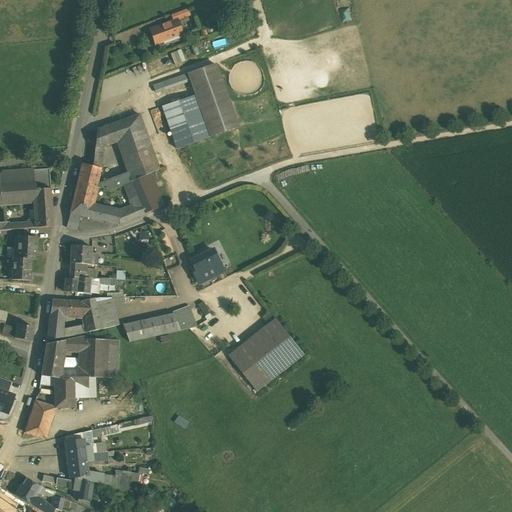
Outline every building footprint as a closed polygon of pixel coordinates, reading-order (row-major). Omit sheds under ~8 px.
[(187,9),(171,15),(173,21),(177,19),(178,20),(190,15),(187,9)] [(173,21),(149,29),(152,37),(151,37),(151,38),(152,38),(154,46),(163,43),(164,45),(184,37),(178,20),(177,19),(173,21)] [(214,48),(228,46),(227,39),(213,42),(214,48)] [(215,65),(188,74),(211,137),(238,127),(215,65)] [(194,95),(161,107),(176,149),(209,137),(194,95)] [(139,115),(111,125),(117,142),(123,157),(150,148),(139,115)] [(111,125),(97,130),(94,150),(103,147),(117,142),(111,125)] [(103,147),(94,150),(93,159),(102,160),(103,147)] [(150,148),(123,157),(128,172),(131,182),(132,181),(148,175),(158,170),(150,148)] [(101,169),(82,164),(77,184),(96,188),(97,184),(101,169)] [(49,170),(33,171),(34,181),(34,190),(50,189),(49,170)] [(128,172),(97,184),(96,188),(110,191),(110,190),(131,182),(128,172)] [(148,175),(132,181),(135,188),(142,204),(145,214),(162,207),(148,175)] [(34,181),(0,183),(0,195),(1,205),(3,206),(12,205),(12,204),(35,202),(34,190),(34,181)] [(131,182),(110,190),(110,194),(113,195),(114,197),(135,188),(132,181),(131,182)] [(96,188),(77,184),(70,213),(80,216),(88,218),(91,207),(96,188)] [(50,189),(34,190),(35,202),(51,200),(50,189)] [(51,200),(35,202),(36,224),(37,228),(53,227),(51,200)] [(142,204),(118,211),(118,224),(145,214),(142,204)] [(118,211),(91,207),(88,218),(118,224),(118,211)] [(80,216),(70,213),(68,222),(67,228),(76,230),(80,216)] [(36,238),(17,237),(16,259),(32,259),(35,260),(36,238)] [(91,248),(71,246),(70,264),(87,265),(90,265),(91,248)] [(212,250),(191,261),(194,269),(191,270),(197,282),(222,270),(212,250)] [(16,259),(13,259),(12,280),(31,281),(32,259),(16,259)] [(87,265),(70,264),(69,277),(90,280),(90,279),(90,270),(86,269),(87,265)] [(117,271),(117,280),(126,280),(126,271),(117,271)] [(90,280),(69,277),(69,279),(64,278),(63,291),(76,293),(76,292),(89,293),(90,280)] [(112,298),(95,299),(101,329),(117,326),(112,298)] [(95,299),(80,301),(84,317),(85,324),(87,332),(101,329),(95,299)] [(70,301),(52,300),(50,316),(62,316),(69,317),(70,301)] [(80,301),(70,301),(69,317),(84,317),(80,301)] [(210,314),(203,302),(198,305),(205,317),(210,314)] [(187,306),(172,312),(173,314),(180,331),(195,328),(187,306)] [(173,314),(122,325),(129,342),(180,331),(173,314)] [(62,316),(50,316),(47,341),(61,338),(61,330),(62,316)] [(276,319),(229,356),(258,392),(305,355),(276,319)] [(85,324),(61,330),(61,338),(87,332),(85,324)] [(34,328),(17,325),(16,331),(15,339),(31,342),(34,328)] [(4,328),(3,328),(1,335),(15,339),(16,331),(4,328)] [(87,336),(64,341),(62,350),(86,352),(86,340),(87,340),(87,336)] [(87,340),(86,340),(86,352),(84,378),(100,378),(102,340),(87,340)] [(119,341),(102,340),(100,378),(117,377),(119,341)] [(64,341),(47,344),(46,348),(62,350),(64,341)] [(62,350),(46,348),(41,376),(49,377),(54,378),(57,379),(58,374),(62,350)] [(74,373),(58,374),(57,379),(54,378),(54,387),(54,408),(55,408),(74,408),(74,373)] [(49,377),(41,376),(40,384),(48,386),(49,377)] [(0,391),(7,394),(11,383),(0,378),(0,391)] [(0,411),(7,414),(14,396),(7,394),(0,391),(0,411)] [(54,408),(35,402),(24,433),(45,440),(55,408),(54,408)] [(148,417),(138,419),(138,420),(134,421),(135,426),(150,422),(148,417)] [(110,426),(89,431),(91,438),(102,436),(102,434),(112,432),(110,426)] [(81,433),(64,437),(65,442),(83,440),(81,433)] [(83,440),(65,442),(66,456),(85,454),(84,447),(83,440)] [(105,443),(90,445),(90,446),(84,447),(85,454),(106,451),(105,443)] [(107,452),(85,454),(86,462),(100,461),(108,461),(107,452)] [(85,454),(66,456),(69,478),(73,478),(77,477),(88,476),(87,473),(86,462),(85,454)] [(140,482),(147,483),(149,468),(142,467),(140,482)] [(123,472),(116,471),(115,475),(117,476),(117,477),(113,477),(111,486),(126,488),(130,489),(131,481),(130,481),(131,476),(123,474),(123,472)] [(104,475),(90,472),(87,473),(88,476),(89,482),(92,483),(101,484),(103,476),(104,475)] [(56,478),(43,476),(42,482),(56,484),(56,478)] [(113,477),(103,476),(101,484),(111,486),(113,477)] [(69,480),(56,478),(56,484),(70,487),(69,482),(69,480)] [(39,487),(26,479),(22,485),(36,493),(39,487)] [(89,482),(77,480),(76,490),(74,498),(78,499),(90,501),(92,483),(89,482)] [(22,485),(21,485),(15,495),(29,504),(33,497),(36,493),(22,485)] [(126,488),(111,486),(110,490),(109,493),(124,496),(126,488)] [(0,488),(0,508),(4,511),(8,511),(17,501),(0,488)] [(55,492),(43,489),(42,494),(52,497),(54,497),(55,493),(55,492)] [(43,502),(33,497),(29,504),(43,511),(53,511),(55,509),(50,507),(43,502)] [(54,497),(52,497),(50,507),(55,509),(61,511),(62,506),(64,500),(61,499),(54,497)] [(70,502),(64,500),(62,506),(69,509),(70,502)] [(70,502),(69,509),(76,511),(83,511),(85,508),(70,502)]
